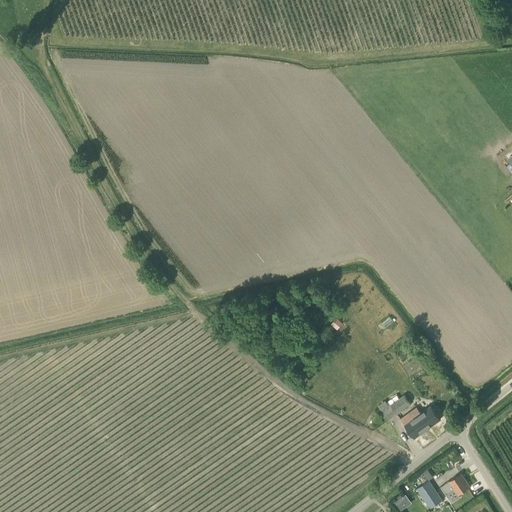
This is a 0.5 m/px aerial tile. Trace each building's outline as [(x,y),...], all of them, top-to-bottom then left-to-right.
[(336,318),(331,324),(336,329),(341,322),(336,318)] [(399,398),(397,395),(392,398),(394,401),(391,403),(389,400),(387,402),(385,400),(378,406),(382,411),(388,420),(410,404),(404,395),(399,398)] [(441,418),(431,405),(420,412),(417,407),(401,419),(414,437),(441,418)] [(458,495),(470,486),(461,472),(441,486),(446,494),(454,488),(458,495)] [(430,508),(442,500),(429,480),(417,488),(430,508)]
